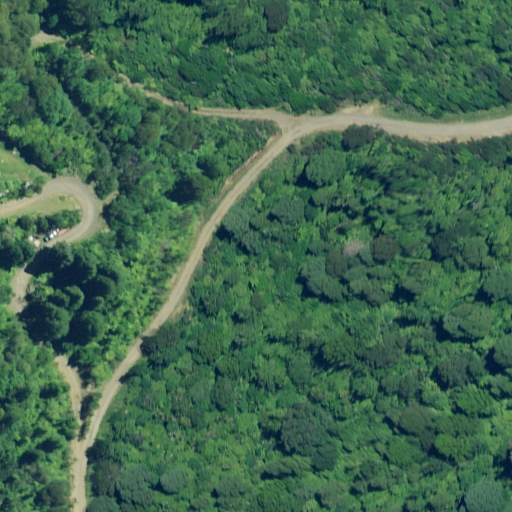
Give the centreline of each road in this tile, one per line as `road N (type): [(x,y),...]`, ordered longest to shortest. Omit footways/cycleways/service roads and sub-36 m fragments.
road 1 (track): [(87,511),(75,370),(24,276),(34,244),(102,205),(115,173),(111,149),(45,64),(38,25),(46,0)]
road 2 (track): [(50,0),(130,67),(210,108),(452,125),(511,119)]
